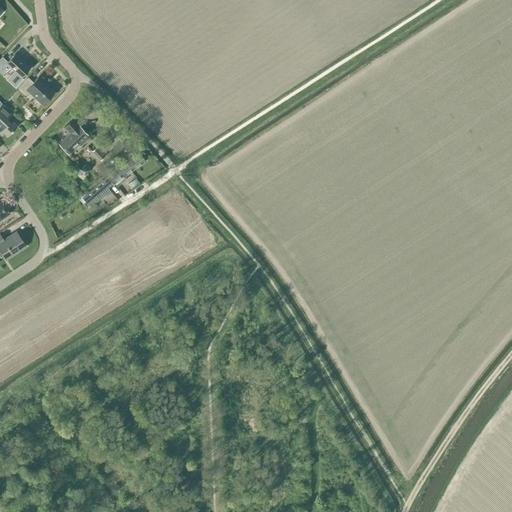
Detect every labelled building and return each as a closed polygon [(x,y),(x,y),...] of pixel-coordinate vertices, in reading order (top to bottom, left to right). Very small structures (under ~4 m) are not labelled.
[(10,67),(20,77),(29,68),(14,54),(7,62),(2,57),(0,58),(0,73),(2,75),(10,67)] [(30,94),(42,104),(53,93),(43,84),(45,82),(38,76),(33,82),(28,77),(18,88),(28,96),(30,94)] [(0,129),(7,136),(17,126),(8,117),(12,113),(1,104),(0,104),(0,129)] [(80,146),(90,137),(73,119),(64,127),(69,133),(58,143),(68,154),(78,144),(80,146)] [(120,141),(110,151),(117,158),(127,148),(120,141)] [(124,177),(131,170),(145,161),(139,151),(125,161),(121,164),(107,176),(114,183),(123,175),(124,177)] [(132,189),(139,184),(135,178),(128,184),(132,189)] [(0,219),(9,213),(0,199),(0,219)] [(0,251),(5,259),(25,246),(16,231),(3,240),(0,235),(0,251)]
